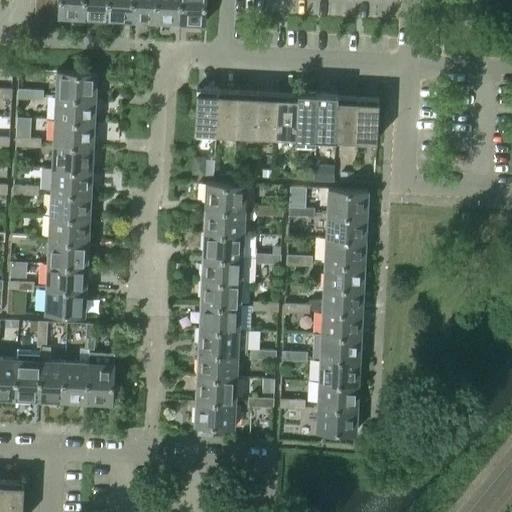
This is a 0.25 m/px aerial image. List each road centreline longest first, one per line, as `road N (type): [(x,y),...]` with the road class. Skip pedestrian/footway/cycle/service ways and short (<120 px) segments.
road 1 (residential): [(0,450),(260,465)]
road 2 (residential): [(153,308),(164,50)]
road 3 (residential): [(223,56),(404,69)]
road 4 (residential): [(164,50),(32,42)]
